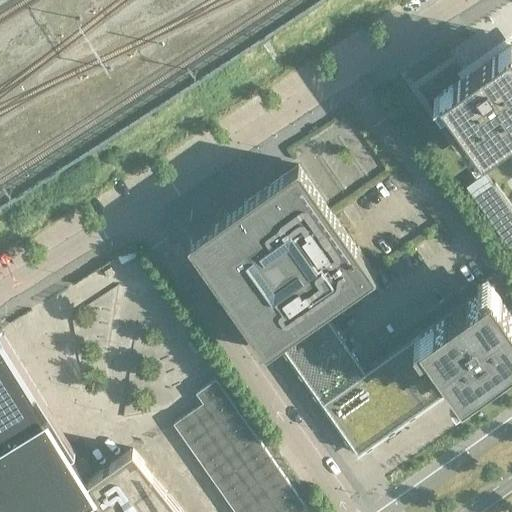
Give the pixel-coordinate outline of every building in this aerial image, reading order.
[(511,42),(440,92),(483,153),(511,132),(511,42)] [(299,162),(188,240),(266,351),(281,340),(358,450),(423,405),(389,356),(365,372),(322,311),(377,273),(299,162)] [(511,206),(487,171),(465,186),(511,251),(511,206)] [(421,333),(389,356),(423,405),(455,382),(463,393),(511,358),(511,311),(501,296),(502,296),(492,282),(481,290),(420,333),(421,333)] [(60,424),(0,328),(0,327),(0,476),(21,464),(14,453),(56,427),(60,424)] [(205,403),(175,423),(237,511),(299,511),(307,506),(217,379),(198,393),(205,403)] [(88,479),(56,427),(14,453),(21,464),(0,476),(0,511),(63,511),(80,500),(88,511),(184,511),(133,448),(88,479)]
